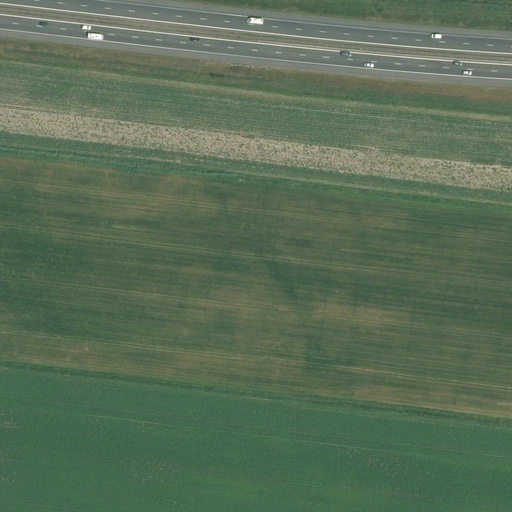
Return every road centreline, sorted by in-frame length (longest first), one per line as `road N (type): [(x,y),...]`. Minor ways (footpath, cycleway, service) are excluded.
road 1 (motorway): [(0,22),(511,72)]
road 2 (motorway): [(511,46),(28,0)]
